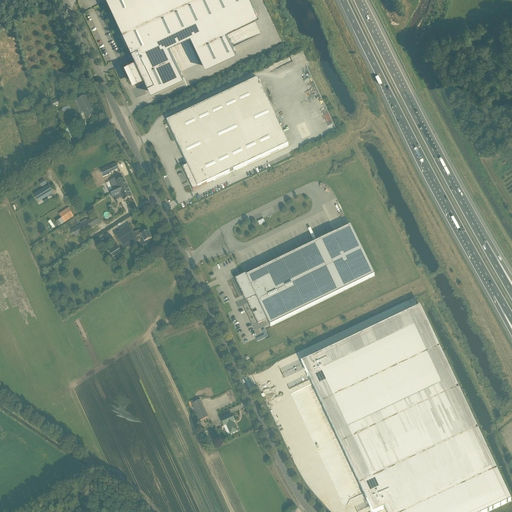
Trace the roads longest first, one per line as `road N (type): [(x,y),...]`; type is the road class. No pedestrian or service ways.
road 1 (tertiary): [(313,511),(286,475),(67,0)]
road 2 (motorway): [(342,0),(497,294)]
road 3 (motorway): [(482,242),(358,0)]
